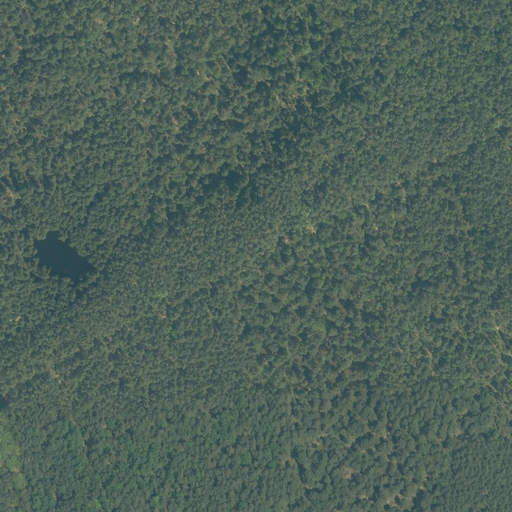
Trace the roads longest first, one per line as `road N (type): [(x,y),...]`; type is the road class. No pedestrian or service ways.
road 1 (track): [(51,360),(57,313),(105,265),(164,102),(253,0)]
road 2 (track): [(112,511),(51,360)]
